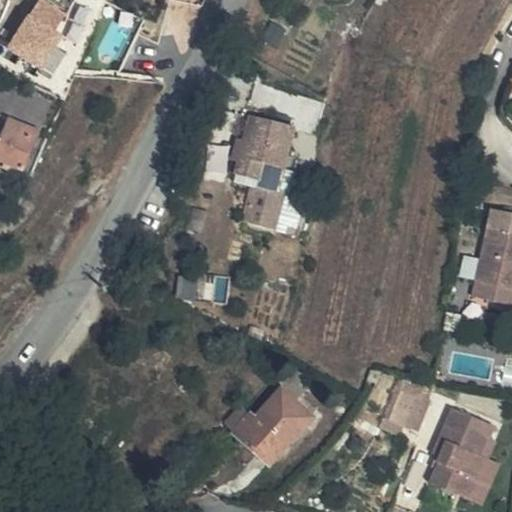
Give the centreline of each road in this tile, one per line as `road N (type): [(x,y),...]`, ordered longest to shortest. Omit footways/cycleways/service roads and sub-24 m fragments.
road 1 (unclassified): [(38,317),(124,209),(238,0)]
road 2 (residential): [(38,317),(88,443),(132,489),(206,511)]
